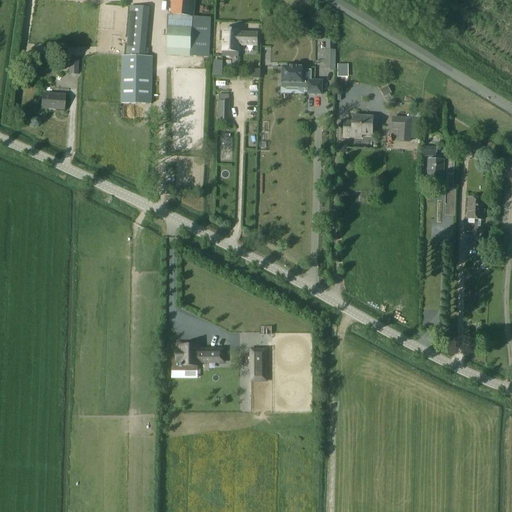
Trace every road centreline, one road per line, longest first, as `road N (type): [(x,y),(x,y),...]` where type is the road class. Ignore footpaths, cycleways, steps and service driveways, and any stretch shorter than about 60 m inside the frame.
road 1 (unclassified): [(0,146),(240,259),(486,390),(511,395)]
road 2 (tertiary): [(511,113),(318,0)]
